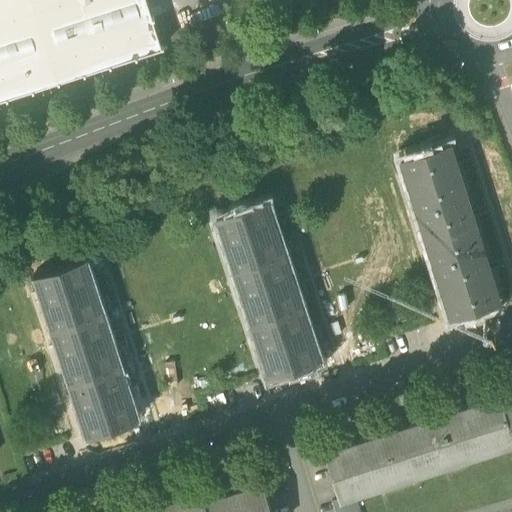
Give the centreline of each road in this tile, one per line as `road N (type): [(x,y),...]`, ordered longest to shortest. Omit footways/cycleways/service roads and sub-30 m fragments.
road 1 (tertiary): [(0,168),(295,62),(441,24)]
road 2 (residential): [(0,499),(274,414)]
road 3 (residential): [(274,414),(511,335)]
